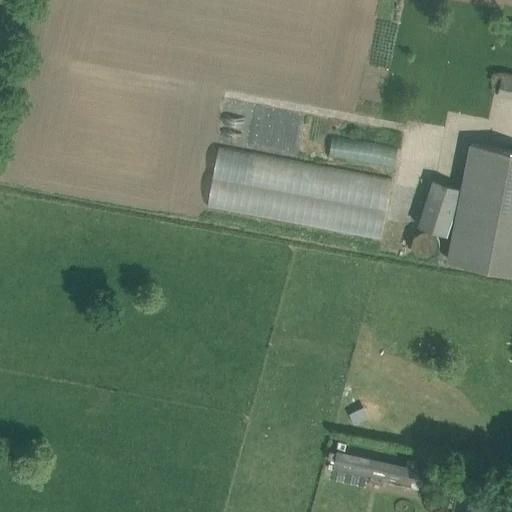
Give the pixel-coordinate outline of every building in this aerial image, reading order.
[(53,5),(45,53),(146,70),(149,53),(111,46),(112,36),(110,36),(113,15),(53,5)] [(511,98),(511,75),(503,74),(498,95),(511,98)] [(356,111),(375,112),(376,103),(357,102),(356,111)] [(332,158),(397,166),(400,145),(335,137),(332,158)] [(511,150),(470,142),(461,187),(433,178),(418,226),(447,234),(458,203),(448,260),(511,272),(511,150)] [(219,146),(208,207),(385,237),(389,210),(390,210),(396,177),(219,146)] [(419,489),(424,469),(337,450),(333,470),(419,489)]
